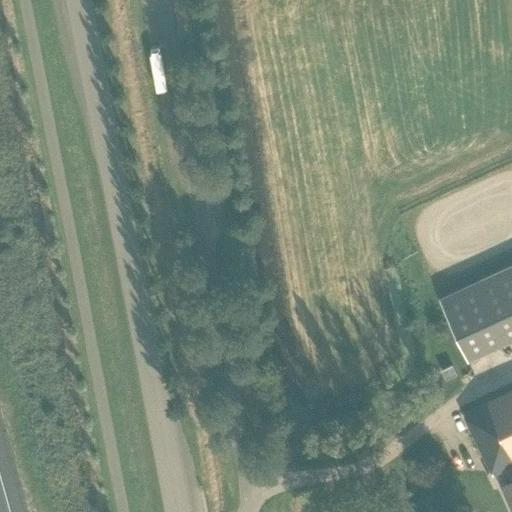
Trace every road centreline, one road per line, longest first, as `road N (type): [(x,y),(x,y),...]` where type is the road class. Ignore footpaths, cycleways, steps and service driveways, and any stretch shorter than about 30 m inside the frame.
road 1 (tertiary): [(176,511),(78,0)]
road 2 (unclassified): [(247,511),(160,0)]
